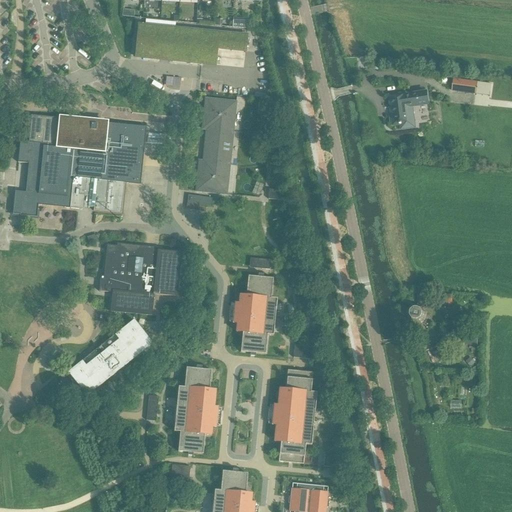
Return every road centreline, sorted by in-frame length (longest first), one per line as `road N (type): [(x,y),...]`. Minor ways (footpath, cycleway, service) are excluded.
road 1 (residential): [(409,511),(301,0)]
road 2 (residential): [(235,359),(216,351),(222,279),(184,233),(166,231),(177,112),(114,64)]
road 3 (residential): [(257,466),(224,463),(235,359)]
road 4 (residential): [(235,359),(266,362),(257,466)]
road 5 (residential): [(0,428),(15,405),(116,415)]
